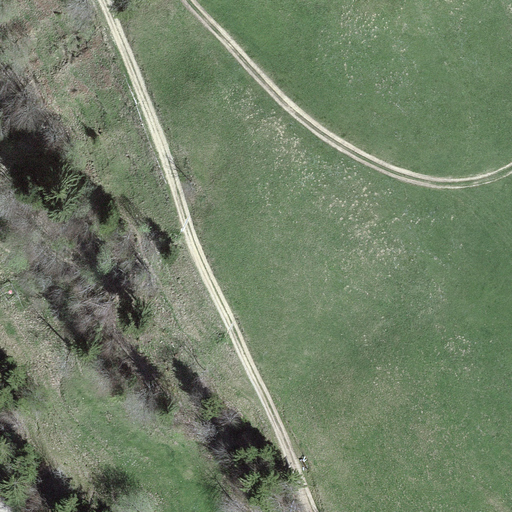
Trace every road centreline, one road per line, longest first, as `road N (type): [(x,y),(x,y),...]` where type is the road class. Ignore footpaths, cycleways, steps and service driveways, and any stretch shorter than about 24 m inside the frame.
road 1 (track): [(313,511),(192,257),(104,0)]
road 2 (track): [(188,0),(297,114),(343,147),(438,182),(511,168)]
